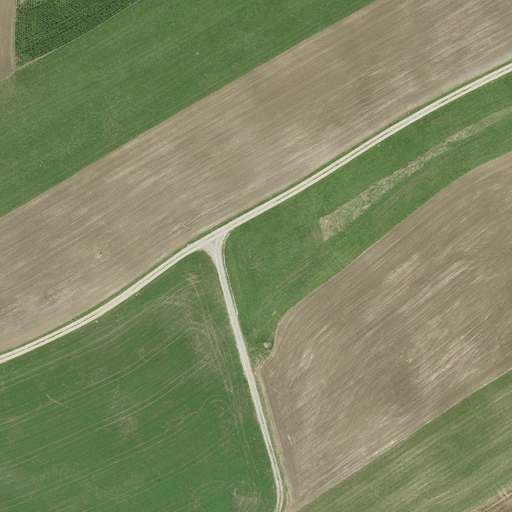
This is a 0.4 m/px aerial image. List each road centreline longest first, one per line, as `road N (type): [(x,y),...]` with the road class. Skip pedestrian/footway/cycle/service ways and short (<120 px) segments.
road 1 (track): [(0,359),(100,312),(170,261),(511,66)]
road 2 (track): [(276,511),(281,486),(213,236)]
